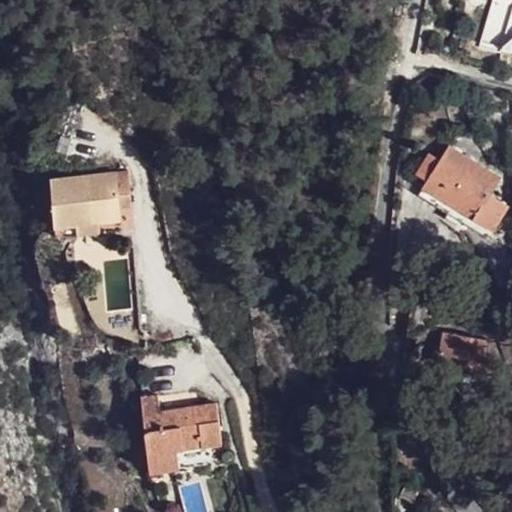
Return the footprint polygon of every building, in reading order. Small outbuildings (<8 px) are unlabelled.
[(420,186),(451,205),(491,229),(507,206),(487,195),(498,178),(446,146),(438,161),(427,154),(415,174),(426,179),(420,186)] [(52,218),(119,216),(119,203),(118,189),(117,167),(50,170),(52,218)] [(451,205),(420,186),(416,195),(446,213),(451,205)] [(130,200),(130,189),(126,189),(118,189),(119,203),(130,203),(130,200)] [(52,227),(119,225),(119,216),(52,218),(52,227)] [(498,288),(511,279),(511,261),(491,275),(498,288)] [(452,371),(489,375),(491,356),(483,355),(485,339),(441,333),(435,378),(451,379),(452,371)] [(140,399),(152,469),(175,466),(173,451),(223,444),(217,404),(160,412),(158,396),(140,399)]
